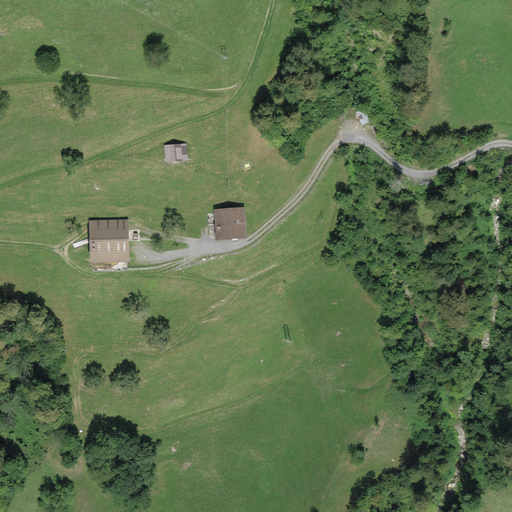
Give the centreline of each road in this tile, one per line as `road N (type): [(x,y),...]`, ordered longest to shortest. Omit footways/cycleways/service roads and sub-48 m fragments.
road 1 (track): [(511,145),(496,142),(423,176),(403,170),(367,139),(349,138),(260,235),(199,252)]
road 2 (track): [(0,186),(229,105),(246,82),(272,0)]
road 3 (track): [(242,87),(217,94),(71,78),(0,82)]
road 4 (track): [(156,273),(239,286),(281,266),(328,240),(337,183)]
road 5 (track): [(199,252),(156,273),(91,276),(49,246),(0,241)]
road 6 (track): [(239,286),(160,350),(76,354)]
